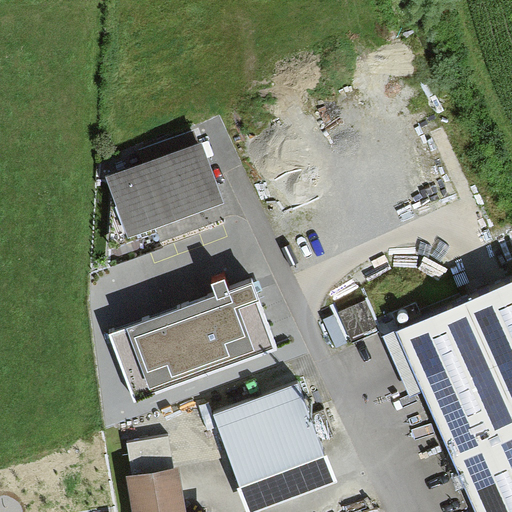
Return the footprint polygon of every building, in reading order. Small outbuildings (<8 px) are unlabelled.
[(202,133),(106,169),(128,228),(225,192),(202,133)] [(272,327),(248,266),(124,314),(148,375),(272,327)] [(511,511),(511,271),(390,325),(473,511),(511,511)] [(294,384),(207,415),(233,486),(320,454),(294,384)] [(176,511),(164,436),(114,444),(125,511),(176,511)]
